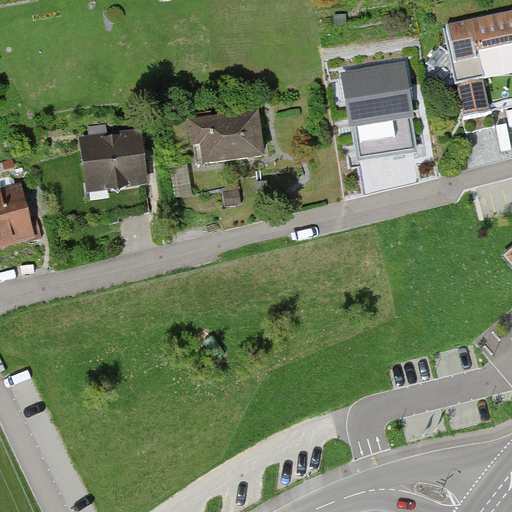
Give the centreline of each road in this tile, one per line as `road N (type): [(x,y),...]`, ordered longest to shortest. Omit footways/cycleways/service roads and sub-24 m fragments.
road 1 (residential): [(511,168),(0,297)]
road 2 (tertiary): [(494,480),(464,469),(411,471),(357,486),(321,507)]
